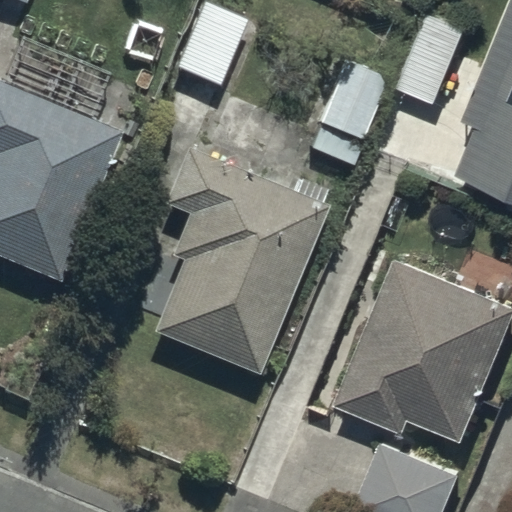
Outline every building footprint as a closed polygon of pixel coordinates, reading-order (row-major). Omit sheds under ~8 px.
[(176,67),(219,85),(247,20),(204,2),(176,67)] [(460,175),(511,195),(511,4),(466,119),(480,125),(460,175)] [(399,87),(437,103),(469,27),(430,12),(399,87)] [(346,62),(310,148),(352,165),(387,79),(346,62)] [(0,257),(59,282),(121,131),(0,81),(0,257)] [(152,332),(258,376),(328,205),(186,147),(162,204),(187,214),(170,256),(182,261),(152,332)] [(413,420),(465,441),(511,329),(511,304),(400,258),(339,404),(408,432),(413,420)] [(355,511),(447,511),(463,474),(385,441),(355,511)]
